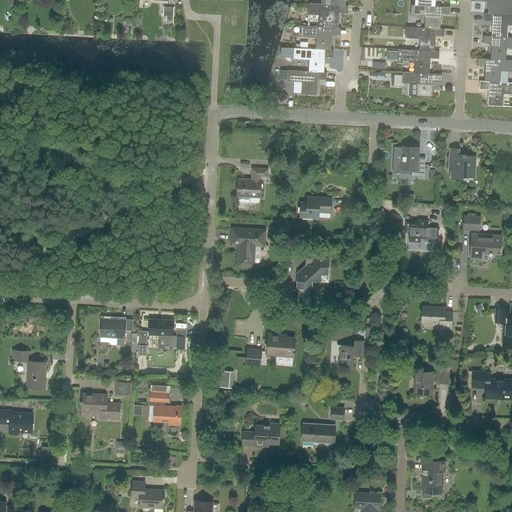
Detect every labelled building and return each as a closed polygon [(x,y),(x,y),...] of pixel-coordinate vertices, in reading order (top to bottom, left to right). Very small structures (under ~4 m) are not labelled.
[(511,0),(480,0),(481,2),(490,2),(489,14),(511,14),(511,0)] [(348,6),(345,6),(322,4),(310,4),(309,13),(320,14),(319,27),(338,28),(339,16),(337,16),(338,12),(348,13),(348,6)] [(425,28),(440,29),(441,16),(439,16),(440,14),(449,14),(450,7),(411,5),(411,16),(426,17),(425,28)] [(173,21),(174,8),(165,7),(164,16),(167,16),(167,21),(173,21)] [(511,14),(489,14),(485,13),(485,20),(495,21),(495,24),(493,24),(493,36),(508,37),(508,25),(511,25),(511,14)] [(319,27),(309,26),(302,26),(301,36),(318,37),(317,49),(331,50),(332,37),(330,37),(330,35),(341,35),(341,28),(338,28),(319,27)] [(420,50),(434,51),(435,39),(434,39),(434,36),(444,36),(445,29),(440,29),(425,28),(406,27),(405,38),(420,39),(420,50)] [(492,46),(491,59),(506,60),(506,49),(511,49),(511,37),(508,37),(493,36),(484,36),(483,43),(494,43),(494,47),(492,46)] [(334,50),(331,50),(317,49),(295,48),(294,59),(311,60),(310,72),(324,72),(325,59),(323,59),(323,56),(334,57),(334,50)] [(415,61),(415,73),(429,74),(430,61),(429,61),(429,58),(439,59),(440,52),(434,51),(420,50),(399,49),(399,60),(415,61)] [(486,69),(485,81),(499,82),(500,71),(511,71),(511,60),(506,60),(491,59),(477,58),(477,65),(487,66),(487,69),(486,69)] [(324,72),(310,72),(289,70),(289,81),(302,82),(302,94),(317,95),(318,82),(316,82),(316,79),(327,79),(327,72),(324,72)] [(442,74),(429,74),(415,73),(402,72),(402,75),(393,75),(392,86),(402,86),(402,83),(418,84),(418,96),(432,97),(433,84),(431,84),(431,80),(442,81),(442,74)] [(511,82),(499,82),(485,81),(480,81),(480,89),(491,90),(491,93),(489,92),(489,105),(503,106),(504,94),(511,94),(511,82)] [(394,147),(393,171),(412,172),(412,177),(425,177),(426,163),(418,163),(419,149),(394,147)] [(463,177),(475,178),(476,156),(450,154),(449,170),(451,170),(451,179),(463,179),(463,177)] [(268,177),(269,169),(253,168),(252,176),(256,177),(256,181),(238,180),(237,196),(239,196),(238,202),(251,203),(251,197),(261,197),(262,181),(261,181),(261,177),(268,177)] [(331,213),(332,198),(319,197),(319,198),(315,198),(316,197),(307,197),(307,203),(302,203),(301,217),(319,218),(320,213),(331,213)] [(480,231),(481,217),(464,216),(463,230),(480,231)] [(438,241),(439,229),(428,228),(429,221),(418,220),(418,223),(406,223),(406,230),(410,231),(409,242),(420,243),(421,240),(438,241)] [(265,246),(265,231),(232,229),(231,245),(241,245),(241,251),(239,251),(238,267),(254,267),(255,246),(265,246)] [(501,248),(502,236),(472,234),(471,245),(472,246),(472,251),(471,251),(470,258),(482,259),(482,254),(489,254),(489,255),(492,256),(492,254),(497,254),(498,247),(501,248)] [(297,273),(296,289),(312,290),(313,282),(320,282),(329,283),(329,273),(330,259),(329,259),(329,253),(308,252),(307,258),(306,258),(306,266),(297,273)] [(484,310),(482,304),(476,307),(478,312),(484,310)] [(451,330),(452,313),(446,312),(446,308),(422,307),(421,323),(440,324),(439,329),(451,330)] [(511,318),(509,319),(510,310),(496,309),(496,323),(504,323),(503,345),(511,345),(511,318)] [(127,320),(101,318),(100,338),(118,338),(117,345),(125,345),(125,339),(126,339),(127,320)] [(186,337),(173,336),(174,321),(150,320),(150,335),(161,336),(161,339),(165,339),(165,346),(177,347),(177,349),(185,349),(186,337)] [(374,327),(365,327),(365,339),(374,339),(374,327)] [(295,354),(295,352),(294,351),(295,338),(282,337),(282,335),(269,334),(267,356),(294,358),(294,354),(295,354)] [(148,336),(139,335),(139,345),(147,346),(148,336)] [(364,357),(365,341),(355,341),(354,346),(341,345),(340,367),(353,367),(354,356),(364,357)] [(261,366),(263,350),(247,348),(246,365),(261,366)] [(29,351),(12,350),(12,360),(29,361),(29,351)] [(45,389),(46,363),(29,362),(28,388),(45,389)] [(448,384),(449,368),(441,368),(440,374),(434,374),(434,372),(416,371),(415,394),(432,395),(433,378),(440,378),(440,383),(448,384)] [(219,388),(233,389),(234,373),(220,372),(219,388)] [(511,399),(511,380),(499,380),(499,382),(490,381),(490,373),(473,372),(472,388),(486,389),(486,398),(511,399)] [(132,394),(132,380),(117,380),(117,394),(132,394)] [(314,388),(305,387),(304,395),(314,396),(314,388)] [(119,420),(120,404),(107,403),(108,395),(97,395),(93,395),(93,394),(83,394),(83,400),(82,400),(82,403),(82,410),(92,411),(92,412),(102,413),(101,419),(119,420)] [(182,406),(166,406),(167,394),(151,394),(150,408),(156,408),(155,422),(162,423),(162,419),(169,420),(169,425),(181,426),(182,406)] [(345,408),(332,407),(332,420),(345,420),(345,408)] [(32,431),(33,414),(12,413),(12,411),(0,410),(0,423),(7,424),(7,423),(11,423),(10,428),(11,428),(11,432),(10,432),(10,435),(18,435),(18,430),(32,431)] [(335,443),(335,425),(304,424),(303,441),(314,441),(314,442),(335,443)] [(279,444),(280,427),(256,426),(256,433),(244,432),(243,445),(263,446),(263,443),(279,444)] [(445,472),(446,462),(431,462),(431,464),(423,463),(423,470),(428,471),(428,474),(423,473),(423,474),(425,474),(423,498),(429,498),(430,498),(431,498),(432,497),(433,496),(434,495),(434,494),(434,493),(442,494),(443,472),(445,472)] [(165,500),(165,496),(164,495),(164,491),(155,490),(155,491),(152,491),(152,490),(145,490),(145,483),(133,482),(132,498),(140,498),(140,507),(155,508),(155,507),(163,508),(164,500),(165,500)] [(380,505),(381,495),(356,493),(355,508),(362,509),(361,511),(377,511),(378,510),(380,510),(380,508),(379,508),(379,505),(380,505)] [(211,511),(212,504),(195,503),(194,511),(211,511)]
